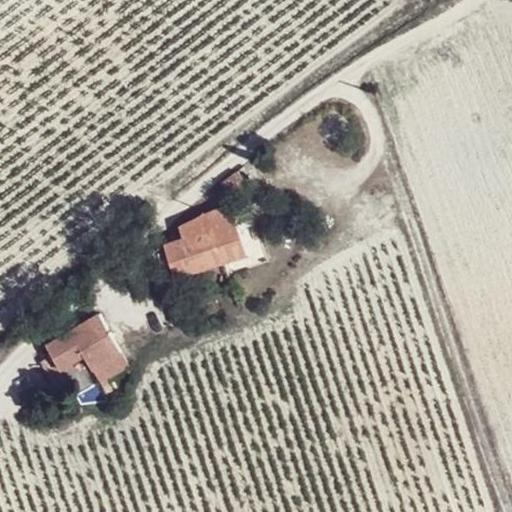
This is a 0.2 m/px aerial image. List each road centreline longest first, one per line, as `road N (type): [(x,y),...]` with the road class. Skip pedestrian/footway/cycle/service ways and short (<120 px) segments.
road 1 (track): [(0,372),(187,188),(355,70),(475,0)]
road 2 (track): [(345,77),(371,114),(510,511)]
road 3 (track): [(238,152),(260,168),(340,181),(370,165),(377,149)]
